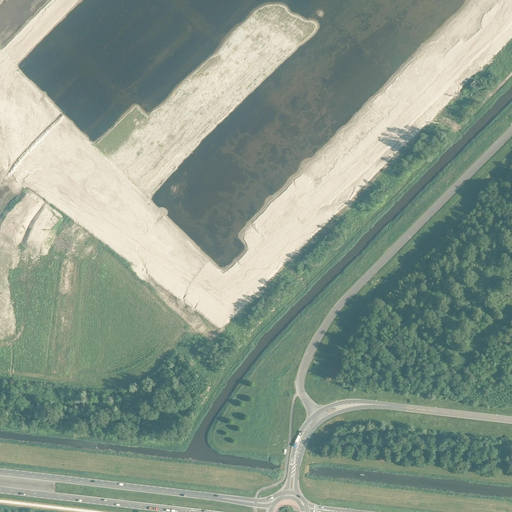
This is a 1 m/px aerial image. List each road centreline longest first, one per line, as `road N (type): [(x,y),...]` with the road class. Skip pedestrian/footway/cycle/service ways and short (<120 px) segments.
road 1 (unclassified): [(316,415),(298,384),(322,327),(511,129)]
road 2 (unclassified): [(316,391),(348,320),(511,152)]
road 3 (primary): [(229,501),(0,474)]
road 4 (primary): [(0,491),(177,511)]
road 5 (secondary): [(346,408),(511,422)]
